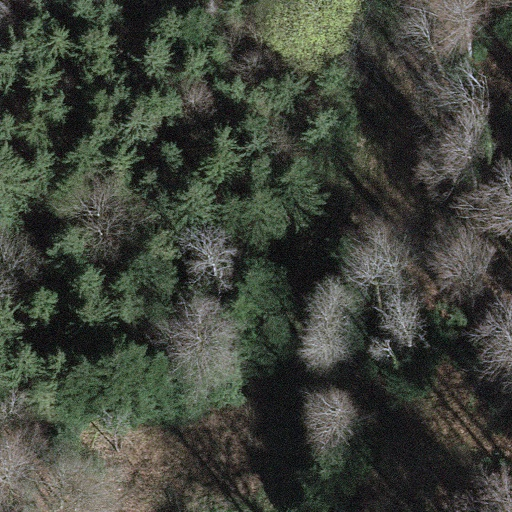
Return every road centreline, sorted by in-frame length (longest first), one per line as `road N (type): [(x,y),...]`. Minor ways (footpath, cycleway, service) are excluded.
road 1 (track): [(409,0),(330,242),(268,511)]
road 2 (track): [(366,133),(413,241),(453,272),(511,276)]
